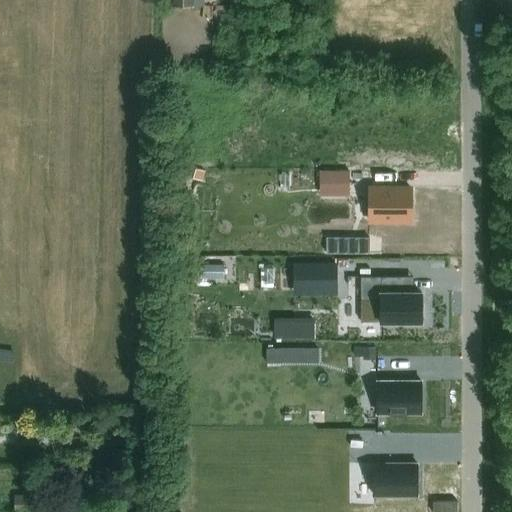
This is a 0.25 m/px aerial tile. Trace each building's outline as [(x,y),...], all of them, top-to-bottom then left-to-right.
[(329,172),(329,196),(350,196),(349,172),(329,172)] [(370,191),(370,222),(411,222),(411,191),(370,191)] [(343,237),(343,251),(370,251),(370,237),(343,237)] [(202,264),(202,277),(224,277),(224,265),(202,264)] [(362,276),(362,321),(380,321),(380,290),(400,290),(400,276),(362,276)] [(380,290),(380,321),(422,321),(422,290),(400,290),(380,290)] [(315,321),(275,320),(274,336),(315,337),(315,321)] [(375,355),(375,345),(364,345),(364,355),(375,355)] [(268,362),(301,362),(301,348),(267,348),(268,362)] [(377,380),(377,412),(421,411),(421,380),(377,380)] [(373,462),(373,494),(417,494),(418,462),(373,462)] [(15,494),(15,511),(42,511),(42,494),(15,494)]
